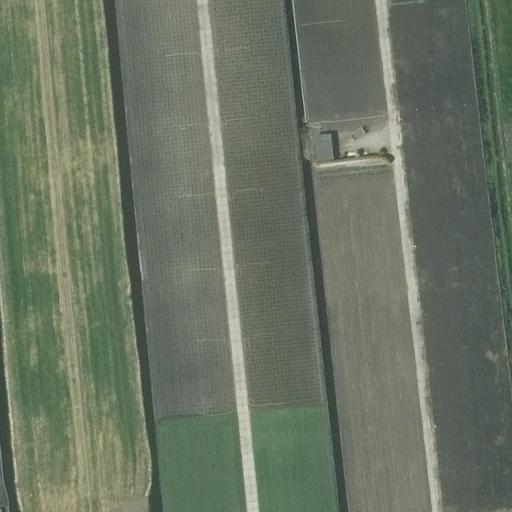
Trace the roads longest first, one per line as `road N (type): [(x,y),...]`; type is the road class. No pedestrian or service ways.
road 1 (track): [(436,511),(379,0)]
road 2 (track): [(251,511),(200,0)]
